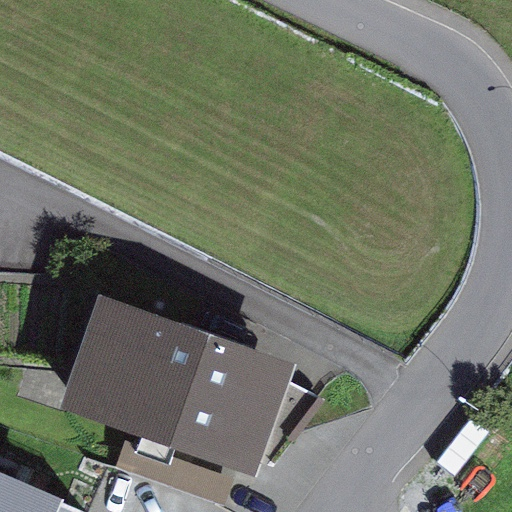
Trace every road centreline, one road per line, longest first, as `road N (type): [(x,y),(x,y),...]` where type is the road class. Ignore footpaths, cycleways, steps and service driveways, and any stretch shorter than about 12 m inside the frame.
road 1 (residential): [(330,0),(460,65),(511,130),(507,249),(437,376),(325,511)]
road 2 (motorway): [(0,58),(511,303)]
road 3 (motorway): [(511,197),(404,136),(112,0)]
